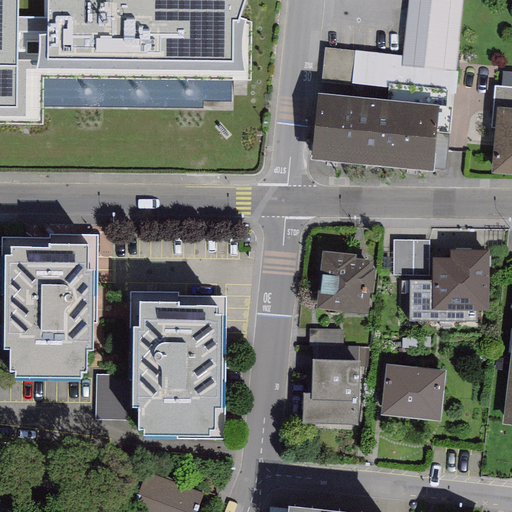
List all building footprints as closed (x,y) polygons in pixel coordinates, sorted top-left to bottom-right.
[(239,25),(245,5),(48,3),(47,0),(0,0),(0,119),(37,120),(37,74),(244,77),(245,25),(239,25)] [(408,0),(403,57),(402,68),(457,74),(462,0),(408,0)] [(320,84),(351,87),(354,52),(323,49),(320,84)] [(454,96),(457,74),(402,68),(403,57),(354,52),(351,87),(454,96)] [(440,107),(318,94),(311,160),(433,173),(440,107)] [(511,112),(497,111),(490,177),(511,178),(511,112)] [(398,240),(400,272),(420,271),(417,239),(398,240)] [(491,315),(491,248),(446,248),(446,257),(428,257),(428,281),(404,281),(403,329),(479,329),(479,315),(491,315)] [(49,257),(10,256),(10,263),(5,263),(3,357),(9,358),(9,380),(15,380),(15,387),(81,388),(81,381),(86,381),(86,359),(93,359),(94,278),(88,278),(88,253),(49,252),(49,257)] [(356,258),(321,255),(316,314),(366,318),(368,297),(373,297),(375,273),(371,273),(372,264),(355,262),(356,258)] [(178,309),(139,310),(139,335),(133,335),(133,416),(138,416),(138,439),(144,439),(144,445),(210,445),(210,442),(225,442),(225,350),(222,350),(222,323),(216,323),(216,313),(178,313),(178,309)] [(511,342),(502,426),(511,427),(511,342)] [(359,362),(312,360),(311,393),(302,393),(301,423),(357,425),(359,362)] [(444,370),(385,364),(380,416),(439,422),(444,370)] [(129,418),(130,378),(102,377),(101,417),(129,418)] [(195,511),(202,494),(147,472),(131,511),(195,511)]
